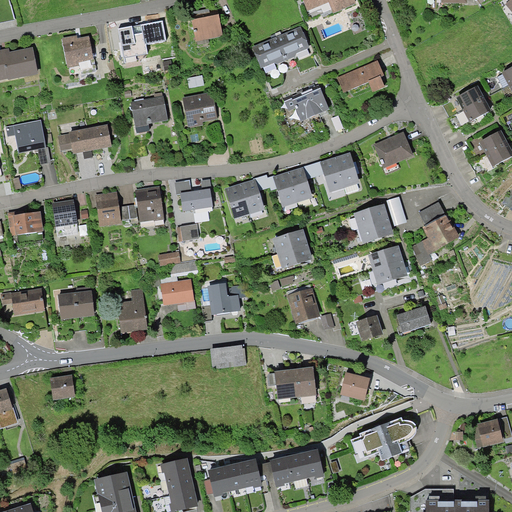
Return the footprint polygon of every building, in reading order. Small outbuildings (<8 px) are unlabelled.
[(302,0),(307,11),(329,2),(333,13),(356,3),(355,0),(302,0)] [(209,8),(193,11),(195,19),(202,17),(210,16),(209,8)] [(223,36),(219,14),(210,16),(202,17),(195,19),(192,19),(196,41),(223,36)] [(167,40),(163,20),(132,26),(118,28),(124,58),(136,56),(148,54),(146,44),(167,40)] [(309,48),(301,27),(282,34),(277,36),(286,60),(296,56),(297,53),(307,49),(309,48)] [(77,35),(62,38),(68,68),(79,66),(79,62),(94,59),(89,36),(79,37),(78,38),(77,35)] [(286,60),(277,36),(271,39),(252,47),(261,68),(263,67),(274,63),(277,64),(286,60)] [(0,49),(0,80),(8,79),(8,80),(38,74),(33,47),(10,51),(9,48),(0,49)] [(309,54),(307,49),(297,53),(299,58),(309,54)] [(171,60),(163,61),(165,70),(173,69),(171,60)] [(378,60),(337,77),(344,93),(369,82),(368,81),(375,78),(380,75),(381,77),(384,75),(378,60)] [(276,68),(274,63),(263,67),(266,73),(276,68)] [(503,74),(509,85),(511,83),(511,66),(501,72),(503,74)] [(509,85),(503,74),(497,77),(503,88),(509,85)] [(202,75),(187,78),(189,88),(204,85),(202,75)] [(381,77),(380,75),(375,78),(368,81),(369,82),(373,92),(385,86),(381,77)] [(329,109),(319,84),(293,96),(293,94),(283,98),(289,111),(296,108),(301,121),(329,109)] [(456,97),(463,110),(485,98),(478,85),(456,97)] [(218,119),(213,92),(183,98),(188,128),(203,125),(202,122),(218,119)] [(155,97),(131,102),(137,133),(150,131),(149,124),(153,123),(168,120),(164,96),(163,96),(155,97)] [(485,98),(463,110),(469,122),(491,110),(485,98)] [(343,128),(338,115),(331,118),(337,131),(343,128)] [(46,147),(41,120),(6,127),(8,136),(15,135),(19,153),(32,150),(38,149),(46,148),(46,147)] [(88,128),(93,150),(105,148),(112,146),(108,124),(88,128)] [(69,132),(69,134),(58,136),(61,150),(72,148),(73,154),(83,152),(85,152),(91,150),(93,150),(88,128),(69,132)] [(479,141),(486,154),(508,142),(501,129),(479,141)] [(389,137),(374,144),(384,168),(414,155),(404,131),(389,137)] [(511,149),(508,142),(486,154),(493,166),(511,155),(511,149)] [(48,147),(46,147),(46,148),(38,149),(41,165),(51,163),(48,147)] [(93,157),(91,150),(85,152),(83,152),(84,159),(93,157)] [(342,155),(335,157),(345,188),(360,183),(350,152),(342,155)] [(345,188),(335,157),(328,159),(320,162),(324,174),(330,192),(345,188)] [(320,162),(303,167),(307,179),(324,174),(320,162)] [(294,169),(288,172),(297,202),(313,198),(307,179),(303,167),(294,169)] [(297,202),(288,172),(281,174),(275,176),(273,176),(277,189),(282,207),(297,202)] [(273,176),(275,176),(274,175),(268,177),(267,174),(253,179),(255,178),(259,191),(270,187),(271,191),(277,189),(273,176)] [(21,188),(19,177),(13,178),(15,189),(21,188)] [(247,181),(240,183),(250,214),(265,209),(259,191),(255,178),(253,179),(247,181)] [(210,179),(201,181),(202,189),(210,188),(211,188),(210,179)] [(190,180),(175,182),(177,194),(180,194),(180,193),(191,191),(190,180)] [(250,214),(240,183),(233,185),(225,188),(235,219),(250,214)] [(164,219),(160,186),(148,188),(135,189),(140,222),(164,219)] [(191,191),(180,193),(180,194),(183,211),(213,207),(210,188),(202,189),(196,190),(191,191)] [(511,189),(507,195),(502,203),(510,208),(510,209),(511,210),(511,189)] [(122,223),(117,191),(102,194),(95,195),(100,227),(122,223)] [(399,196),(387,200),(395,226),(407,222),(399,196)] [(77,224),(74,200),(64,201),(52,203),(56,227),(77,224)] [(445,214),(438,202),(419,213),(426,225),(445,214)] [(384,203),(354,213),(359,229),(389,219),(387,211),(384,203)] [(135,204),(121,207),(123,220),(137,218),(135,204)] [(41,211),(23,213),(23,210),(8,212),(11,235),(43,231),(41,211)] [(429,254),(460,237),(455,228),(447,214),(445,214),(426,225),(424,226),(425,226),(422,227),(428,237),(411,246),(416,255),(415,255),(421,266),(432,260),(429,254)] [(392,226),(389,219),(359,229),(363,243),(394,234),(392,226)] [(199,239),(197,224),(180,226),(180,227),(177,227),(179,242),(199,239)] [(86,225),(79,226),(80,235),(88,234),(86,225)] [(303,228),(272,238),(277,254),(308,244),(306,236),(303,228)] [(310,251),(308,244),(277,254),(282,268),(313,258),(310,251)] [(399,245),(368,254),(373,270),(404,260),(401,252),(399,245)] [(179,251),(158,255),(160,266),(169,265),(181,263),(179,251)] [(406,267),(404,260),(373,270),(378,285),(408,275),(406,267)] [(197,261),(181,263),(169,265),(171,277),(198,273),(197,261)] [(293,275),(280,279),(282,286),(293,283),(293,279),(294,279),(293,275)] [(191,279),(160,283),(164,305),(176,303),(194,301),(191,279)] [(280,288),(278,280),(270,282),(272,291),(280,288)] [(246,284),(227,287),(226,283),(208,286),(211,306),(212,315),(223,313),(241,311),(239,298),(248,297),(246,284)] [(289,295),(311,288),(310,284),(288,291),(289,295)] [(75,292),(78,317),(95,315),(91,286),(76,288),(76,292),(75,292)] [(45,310),(42,288),(11,293),(11,292),(1,294),(3,304),(12,303),(14,315),(45,310)] [(289,295),(287,295),(295,324),(309,320),(320,316),(321,316),(312,288),(311,288),(289,295)] [(143,289),(131,290),(132,301),(117,303),(121,333),(140,330),(148,330),(143,289)] [(61,319),(78,317),(75,292),(58,294),(61,319)] [(361,295),(353,297),(355,303),(363,301),(361,295)] [(211,306),(202,307),(204,321),(212,320),(212,315),(211,306)] [(425,306),(397,315),(400,326),(403,333),(431,323),(425,306)] [(335,327),(331,313),(321,316),(320,316),(324,330),(335,327)] [(377,315),(356,322),(362,341),(383,334),(377,315)] [(242,345),(210,349),(212,369),(246,365),(244,348),(243,348),(242,345)] [(303,368),(294,368),(297,397),(316,395),(313,366),(303,368)] [(297,397),(294,368),(284,370),(275,371),(275,373),(276,385),(278,399),(297,397)] [(370,377),(346,372),(340,394),(365,400),(370,377)] [(276,385),(275,373),(267,374),(269,385),(276,385)] [(72,374),(50,377),(53,400),(75,397),(72,374)] [(0,389),(0,428),(0,429),(18,423),(13,407),(6,388),(0,389)] [(402,417),(359,433),(360,436),(351,440),(356,453),(362,451),(364,458),(379,452),(382,460),(410,450),(407,441),(408,441),(409,440),(411,439),(412,438),(414,436),(415,434),(416,433),(417,431),(417,430),(417,429),(417,427),(416,426),(416,425),(415,423),(414,422),(413,421),(411,421),(409,420),(407,420),(406,420),(404,420),(403,420),(402,417)] [(511,434),(507,417),(499,419),(504,439),(511,436),(511,434)] [(504,442),(498,418),(477,424),(478,427),(483,446),(483,447),(504,442)] [(483,446),(478,427),(476,427),(475,438),(478,448),(483,446)] [(457,431),(452,431),(450,440),(463,440),(463,431),(461,431),(461,430),(457,430),(457,431)] [(324,476),(318,449),(309,451),(300,453),(306,478),(315,476),(316,478),(324,476)] [(294,454),(286,456),(292,482),(306,478),(300,453),(294,454)] [(277,458),(270,460),(270,462),(274,479),(276,487),(286,485),(285,483),(292,482),(286,456),(277,458)] [(24,457),(9,461),(13,475),(28,470),(24,457)] [(164,472),(166,481),(192,475),(190,467),(188,458),(160,464),(162,473),(164,472)] [(257,465),(255,458),(246,460),(238,462),(244,488),(253,486),(254,488),(262,486),(260,476),(257,465)] [(231,464),(223,466),(229,491),(244,488),(238,462),(231,464)] [(270,462),(257,465),(260,476),(266,475),(267,480),(274,479),(270,462)] [(215,468),(208,470),(210,479),(213,493),(214,497),(223,495),(223,493),(229,491),(223,466),(215,468)] [(94,479),(102,511),(136,511),(134,499),(127,472),(94,479)] [(193,483),(192,475),(166,481),(169,495),(195,490),(193,483)] [(213,493),(210,479),(204,481),(207,495),(213,493)] [(195,490),(169,495),(171,503),(169,503),(171,511),(198,506),(196,497),(195,490)] [(429,500),(426,500),(425,511),(489,511),(489,500),(486,500),(475,500),(460,500),(440,500),(429,500)] [(13,509),(13,511),(33,511),(31,503),(22,506),(13,509)]
